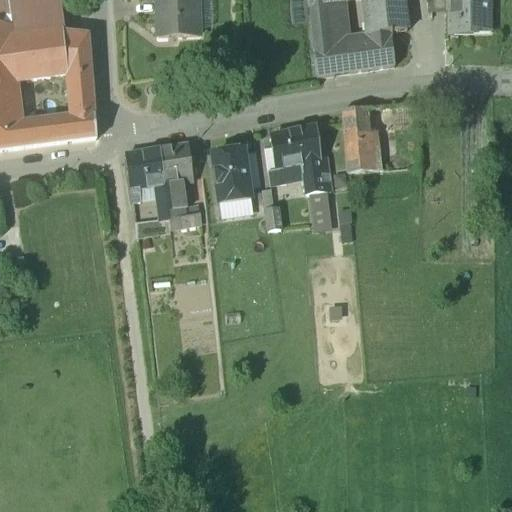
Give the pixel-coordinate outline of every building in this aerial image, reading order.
[(21,0),(13,2),(0,0),(0,122),(22,120),(17,83),(66,77),(66,81),(91,78),(88,36),(62,34),(62,33),(59,0),(21,0)] [(196,0),(160,0),(156,0),(158,38),(198,37),(196,0)] [(362,0),(305,0),(315,81),(332,78),(329,50),(329,49),(325,7),(341,5),(362,2),(362,0)] [(362,0),(362,2),(362,3),(367,39),(390,36),(405,34),(401,3),(405,3),(404,0),(362,0)] [(488,0),(446,0),(447,35),(488,35),(488,0)] [(341,5),(325,7),(329,49),(329,50),(345,47),(341,5)] [(390,36),(367,39),(367,44),(345,47),(348,76),(392,69),(389,38),(390,38),(390,36)] [(345,47),(329,50),(332,78),(348,76),(345,47)] [(91,78),(66,81),(70,120),(94,116),(91,78)] [(414,107),(367,111),(369,132),(416,128),(414,107)] [(367,111),(340,113),(342,134),(369,132),(367,111)] [(22,120),(0,122),(0,151),(95,140),(96,138),(94,116),(70,120),(22,126),(22,120)] [(315,129),(268,139),(270,153),(263,154),(268,189),(302,184),(304,198),(329,195),(324,163),(319,164),(315,129)] [(369,132),(342,134),(346,176),(373,174),(369,132)] [(187,145),(157,150),(162,187),(174,186),(192,183),(187,145)] [(157,150),(124,155),(131,205),(139,203),(138,191),(153,189),(162,187),(157,150)] [(249,192),(243,156),(243,152),(211,157),(219,208),(251,203),(249,192)] [(243,156),(249,192),(261,191),(255,155),(243,156)] [(197,209),(177,212),(174,186),(162,187),(167,222),(168,232),(199,227),(197,209)] [(162,187),(153,189),(155,206),(148,206),(150,224),(167,222),(162,187)] [(269,194),(261,195),(266,235),(279,233),(277,211),(271,212),(269,194)] [(349,210),(335,212),(338,250),(352,249),(349,210)] [(150,224),(133,226),(135,241),(168,235),(168,232),(167,222),(150,224)]
